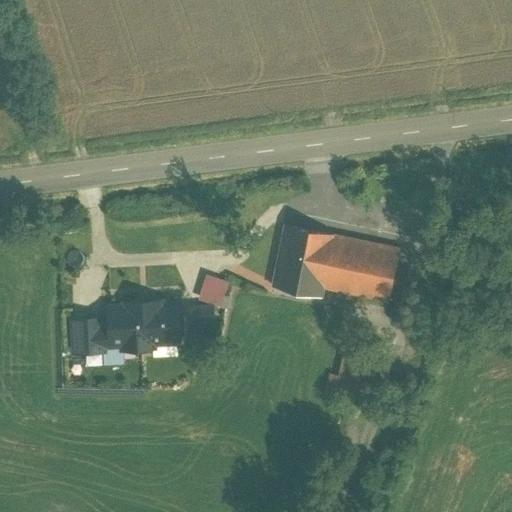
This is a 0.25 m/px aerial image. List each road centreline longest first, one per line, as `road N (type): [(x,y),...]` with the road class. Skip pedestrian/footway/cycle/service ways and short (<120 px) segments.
road 1 (tertiary): [(511,119),(0,184)]
road 2 (track): [(347,511),(431,246),(418,230),(377,218)]
